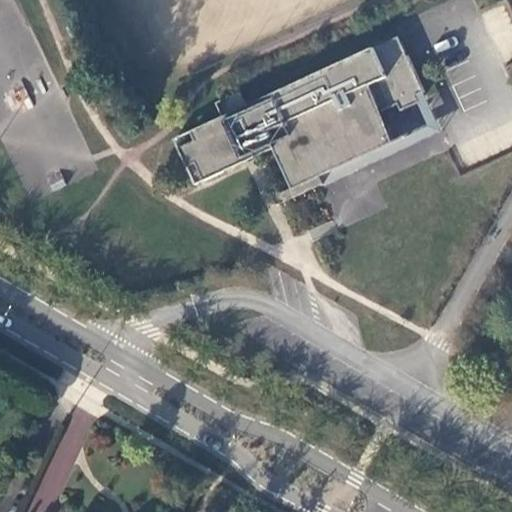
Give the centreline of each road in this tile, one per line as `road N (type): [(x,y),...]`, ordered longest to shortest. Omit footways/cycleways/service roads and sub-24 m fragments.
road 1 (secondary): [(411,511),(279,439),(234,424),(0,287)]
road 2 (secondary): [(0,318),(326,511)]
